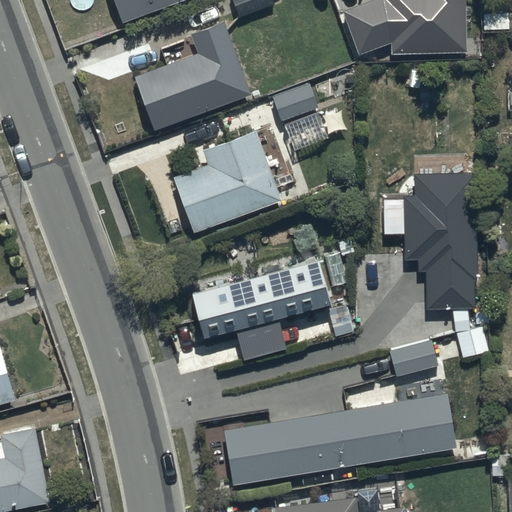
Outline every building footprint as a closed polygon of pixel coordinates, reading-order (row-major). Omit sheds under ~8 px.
[(113,0),(120,19),(172,0),(113,0)] [(273,0),(231,0),(237,15),(274,2),(273,0)] [(469,0),(381,0),(346,12),(360,53),(391,42),(392,53),(470,51),(469,0)] [(133,72),(153,126),(251,91),(225,18),(190,31),(196,49),(133,72)] [(308,81),(273,95),(295,149),(330,136),(308,81)] [(175,175),(193,228),(281,198),(257,125),(203,144),(209,163),(175,175)] [(511,162),(499,162),(498,210),(511,210),(511,162)] [(475,170),(413,172),(414,192),(402,193),(404,255),(419,255),(419,268),(424,268),(425,303),(408,304),(408,319),(439,318),(439,306),(476,305),(475,276),(478,276),(475,170)] [(318,256),(191,289),(202,332),(329,299),(318,256)] [(346,303),(327,307),(334,333),(352,329),(346,303)] [(454,332),(462,356),(487,348),(480,324),(454,332)] [(431,337),(389,348),(396,375),(438,364),(431,337)] [(0,397),(14,394),(0,347),(0,397)] [(223,427),(232,479),(455,443),(445,379),(395,387),(397,399),(223,427)] [(0,507),(48,500),(36,426),(0,431),(0,507)] [(357,511),(356,499),(276,510),(276,511),(406,511),(400,511),(357,511)]
